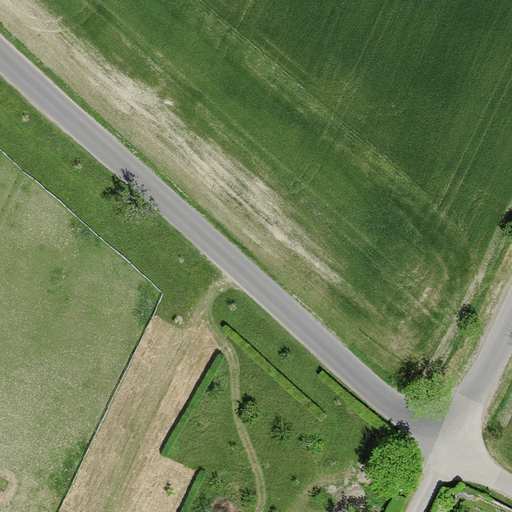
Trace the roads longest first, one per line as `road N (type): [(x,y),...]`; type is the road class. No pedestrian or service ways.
road 1 (unclassified): [(445,454),(0,51)]
road 2 (unclassified): [(511,313),(445,454)]
